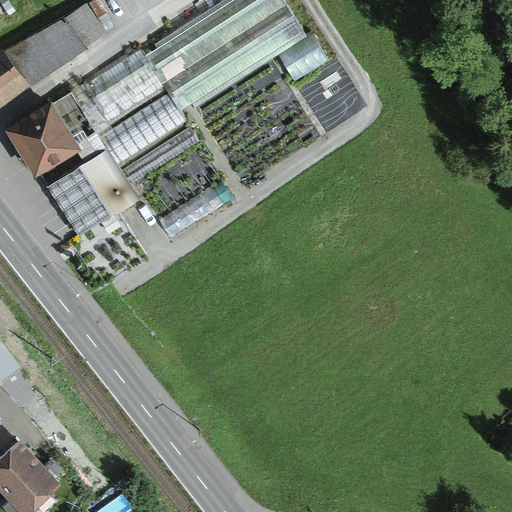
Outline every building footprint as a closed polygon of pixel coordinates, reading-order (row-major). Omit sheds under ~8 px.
[(140,48),(73,92),(133,183),(199,140),(179,109),(302,32),(281,0),(233,0),(144,55),(140,48)] [(89,4),(67,18),(87,49),(109,35),(89,4)] [(3,53),(0,55),(0,115),(34,93),(29,87),(87,49),(67,18),(3,53)] [(329,58),(313,33),(279,55),(294,80),(329,58)] [(50,102),(5,131),(37,180),(81,151),(78,145),(96,133),(71,94),(53,106),(50,102)] [(139,198),(107,148),(46,186),(78,237),(139,198)] [(164,219),(175,237),(234,199),(223,181),(164,219)] [(0,455),(0,490),(10,502),(5,507),(10,511),(32,511),(62,485),(21,440),(1,457),(0,455)]
